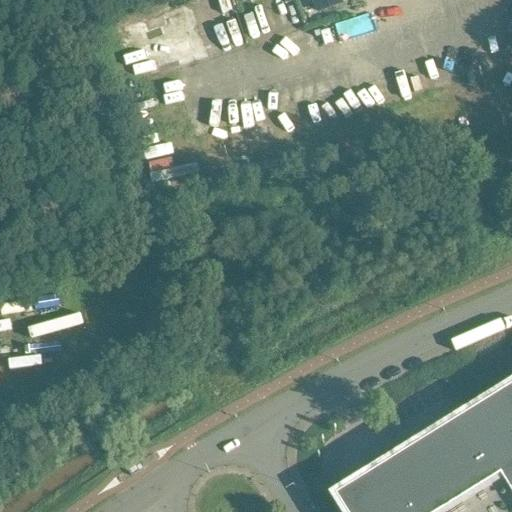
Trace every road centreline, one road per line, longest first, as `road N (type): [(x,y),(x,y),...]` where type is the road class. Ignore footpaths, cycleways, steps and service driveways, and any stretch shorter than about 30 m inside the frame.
road 1 (unclassified): [(250,431),(353,371),(511,299)]
road 2 (unknown): [(400,0),(237,58)]
